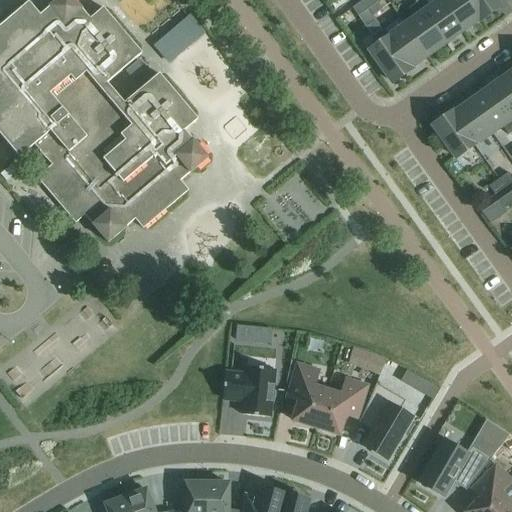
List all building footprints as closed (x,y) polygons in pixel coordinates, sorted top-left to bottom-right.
[(43,156),(116,94),(107,83),(142,54),(103,9),(90,20),(73,0),(57,0),(39,15),(29,3),(0,26),(0,135),(19,158),(34,146),(43,156)] [(378,3),(375,0),(364,0),(362,2),(368,10),(378,3)] [(424,0),(419,0),(416,2),(417,3),(444,43),(462,30),(440,0),(433,0),(427,5),(424,0)] [(440,0),(462,30),(479,19),(480,20),(481,20),(466,0),(440,0)] [(466,0),(481,20),(499,7),(493,0),(466,0)] [(352,9),(358,17),(368,10),(362,2),(352,9)] [(417,3),(408,9),(415,19),(406,26),(427,55),(444,43),(417,3)] [(316,30),(329,25),(325,14),(311,19),(316,30)] [(155,47),(169,62),(203,33),(189,17),(155,47)] [(410,70),(411,70),(410,68),(427,55),(406,26),(388,39),(410,70)] [(392,83),(410,70),(388,39),(370,51),(392,83)] [(116,94),(43,156),(51,166),(37,178),(75,224),(84,216),(108,244),(135,220),(143,229),(188,191),(181,182),(208,158),(185,131),(198,120),(159,75),(125,104),(116,94)] [(511,87),(506,78),(488,91),(511,124),(511,87)] [(511,124),(488,91),(471,103),(492,132),(502,125),(509,135),(511,132),(511,124)] [(452,113),(452,114),(474,145),(492,132),(471,103),(454,115),(452,113)] [(456,158),(474,145),(452,114),(433,127),(456,158)] [(511,183),(511,178),(508,173),(498,180),(505,189),(511,183)] [(489,187),(495,195),(505,189),(498,180),(489,187)] [(498,201),(504,209),(511,203),(511,199),(508,194),(498,201)] [(236,340),(245,341),(247,326),(237,325),(236,340)] [(44,351),(20,370),(30,382),(54,363),(44,351)] [(369,356),(364,373),(379,379),(385,363),(386,363),(369,356)] [(314,388),(319,372),(298,366),(288,398),(299,402),(293,421),(316,428),(327,392),(314,388)] [(225,373),(223,400),(243,402),(241,415),(269,418),(274,370),(246,368),(246,375),(225,373)] [(419,377),(408,371),(402,382),(412,388),(419,377)] [(340,396),(327,392),(316,428),(339,436),(345,416),(356,420),(366,387),(345,381),(340,396)] [(376,384),(364,413),(379,422),(373,432),(364,447),(387,460),(403,434),(406,436),(414,424),(410,422),(412,419),(399,412),(405,401),(376,384)] [(488,440),(482,452),(492,458),(501,447),(488,440)] [(421,481),(420,483),(443,497),(453,481),(467,489),(492,458),(482,452),(471,446),(466,454),(444,442),(428,469),(424,467),(417,479),(421,481)] [(480,499),(467,511),(500,511),(511,500),(511,482),(496,467),(477,486),(472,491),(480,499)] [(185,510),(170,511),(169,511),(206,511),(207,484),(185,484),(185,510)] [(228,484),(207,484),(206,511),(241,511),(242,511),(228,510),(228,484)] [(242,511),(241,511),(280,511),(286,494),(262,488),(256,511),(243,507),(242,511)] [(153,511),(146,490),(125,498),(130,511),(169,511),(170,511),(168,511),(153,511)] [(286,494),(280,511),(305,511),(309,501),(286,494)] [(107,511),(130,511),(125,498),(105,505),(107,511)] [(511,511),(511,500),(500,511),(511,511)]
